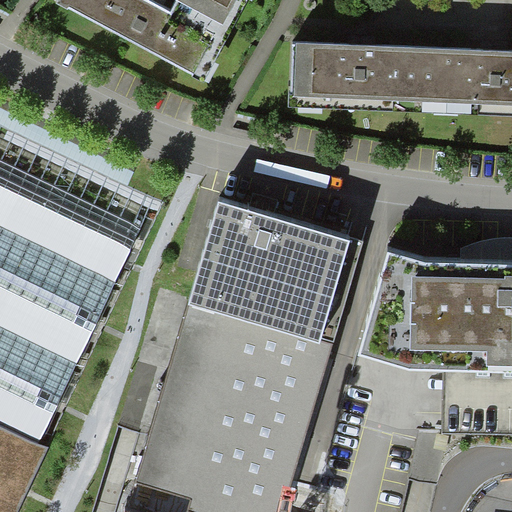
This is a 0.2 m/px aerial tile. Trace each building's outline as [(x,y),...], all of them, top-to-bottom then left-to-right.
[(242,0),(90,0),(209,62),(242,0)] [(511,108),(511,32),(492,32),(360,27),(296,25),(293,100),(511,108)] [(0,511),(11,511),(43,448),(158,204),(0,130),(0,511)] [(325,326),(356,221),(226,182),(135,483),(231,511),(280,511),(336,329),(325,326)] [(511,349),(511,245),(429,242),(394,232),(365,331),(414,347),(511,349)] [(174,511),(126,499),(122,511),(174,511)]
